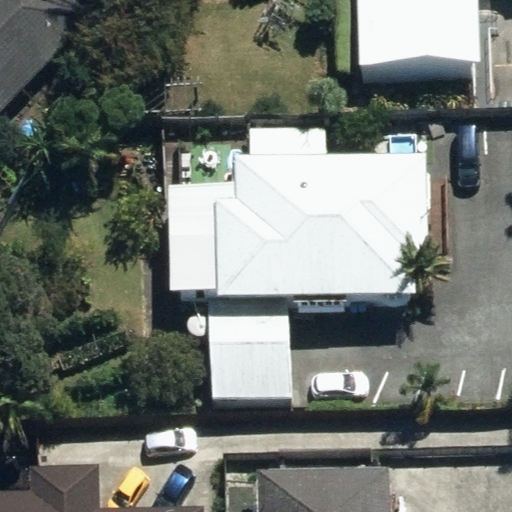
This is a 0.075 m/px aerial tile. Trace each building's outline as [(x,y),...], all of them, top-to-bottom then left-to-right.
[(0,0),(0,133),(103,23),(76,0),(0,0)] [(511,0),(356,0),(360,105),(511,101),(511,0)] [(244,199),(181,201),(184,310),(219,309),(222,413),(300,411),(298,317),(431,314),(430,279),(442,278),(439,168),(338,171),(337,143),(285,145),(285,150),(254,150),(255,173),(243,174),(244,199)] [(41,503),(0,504),(0,511),(110,511),(109,476),(40,478),(41,503)] [(403,511),(403,480),(270,484),(270,511),(403,511)]
